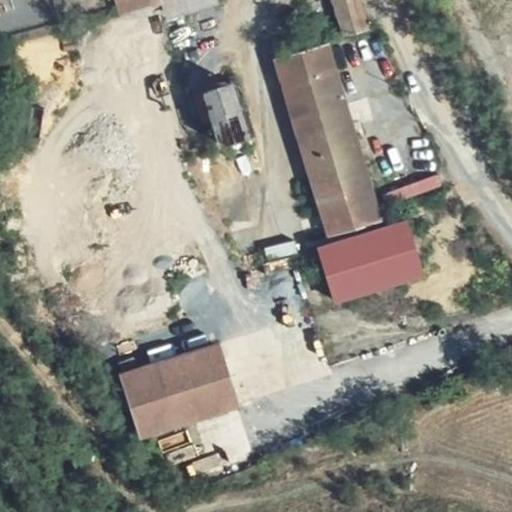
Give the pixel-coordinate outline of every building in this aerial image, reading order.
[(165,0),(169,13),(207,0),(156,0),(157,2),(162,0),(165,0)] [(365,26),(357,0),(328,0),(340,34),(365,26)] [(372,213),(320,44),(269,59),(322,228),(372,213)] [(246,134),(228,81),(204,88),(221,142),(246,134)] [(313,270),(318,291),(404,267),(392,224),(307,248),(313,270)] [(274,281),(313,270),(307,248),(267,260),(274,281)] [(141,433),(236,405),(218,345),(123,374),(141,433)]
